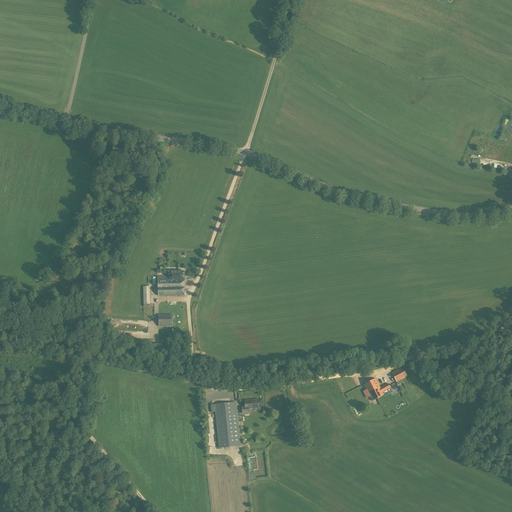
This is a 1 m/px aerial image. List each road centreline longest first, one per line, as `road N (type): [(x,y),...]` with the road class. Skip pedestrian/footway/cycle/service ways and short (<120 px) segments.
road 1 (tertiary): [(0,102),(244,152),(371,200),(474,215),(511,206)]
road 2 (track): [(472,341),(384,369),(245,388),(88,359)]
road 3 (track): [(155,511),(86,429),(88,359)]
road 4 (track): [(244,152),(291,0)]
road 5 (unknown): [(91,0),(61,120)]
